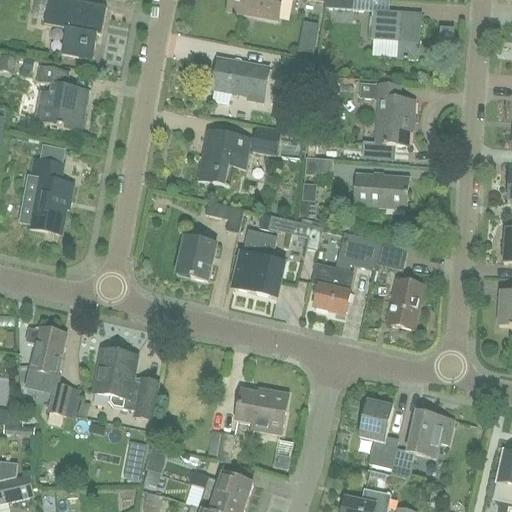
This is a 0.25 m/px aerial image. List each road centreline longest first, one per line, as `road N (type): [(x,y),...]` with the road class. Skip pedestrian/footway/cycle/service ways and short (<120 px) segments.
road 1 (residential): [(447,370),(481,0)]
road 2 (residential): [(108,302),(164,0)]
road 3 (residential): [(334,353),(108,302)]
road 4 (residential): [(297,511),(334,353)]
